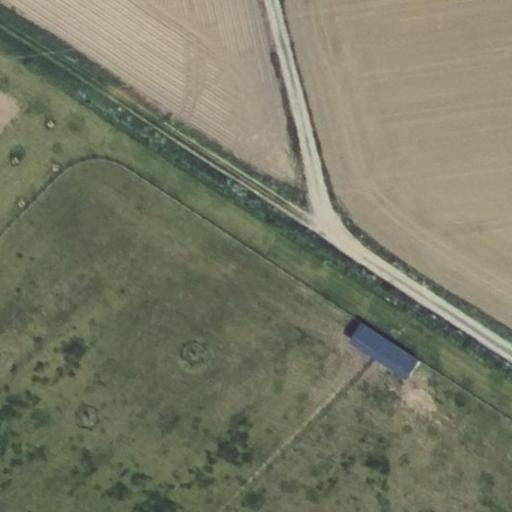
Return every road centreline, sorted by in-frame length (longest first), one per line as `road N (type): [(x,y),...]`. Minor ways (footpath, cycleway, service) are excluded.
road 1 (track): [(0,20),(511,352)]
road 2 (track): [(330,236),(271,0)]
